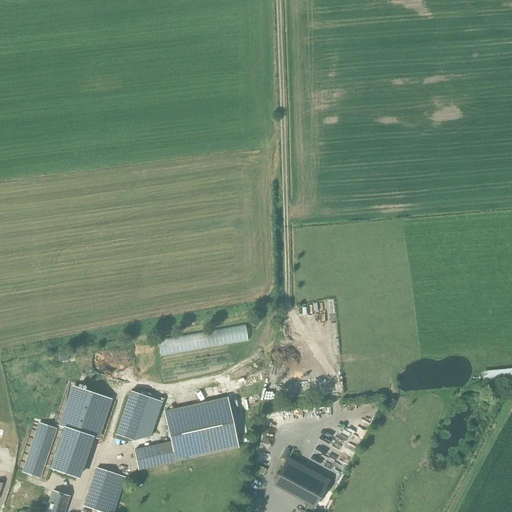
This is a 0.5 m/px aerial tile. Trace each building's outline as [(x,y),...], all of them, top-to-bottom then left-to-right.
[(161,361),(222,354),(220,344),(160,351),(161,361)] [(162,371),(164,382),(222,371),(221,367),(219,367),(217,361),(162,371)] [(63,427),(50,465),(76,474),(89,436),(92,437),(105,397),(73,386),(60,426),(63,427)] [(115,434),(114,438),(126,442),(149,437),(150,435),(161,402),(130,391),(128,399),(115,434)] [(144,448),(134,450),(138,469),(148,467),(237,448),(226,399),(166,412),(172,442),(144,448)] [(40,424),(23,472),(39,477),(55,429),(40,424)] [(285,460),(272,484),(314,507),(327,482),(285,460)] [(257,465),(254,471),(263,475),(266,470),(257,465)] [(96,468),(83,505),(103,511),(111,511),(120,486),(123,478),(96,468)] [(38,508),(36,511),(64,511),(69,496),(52,491),(46,511),(38,508)] [(290,504),(303,510),(305,503),(293,498),(290,504)]
